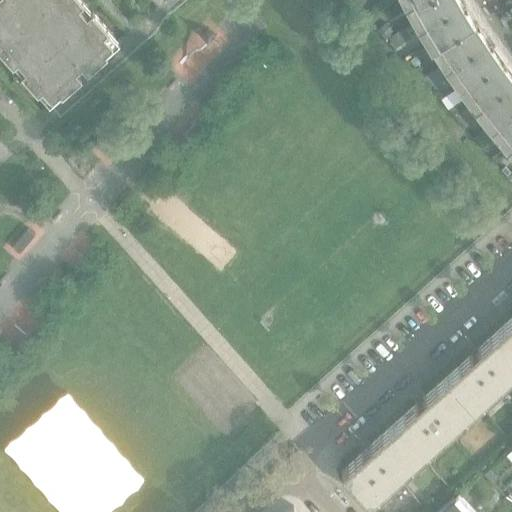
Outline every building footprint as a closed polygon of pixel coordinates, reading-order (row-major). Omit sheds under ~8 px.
[(0,0),(0,40),(0,41),(0,49),(12,64),(17,60),(25,69),(21,73),(37,91),(41,87),(51,98),(59,91),(61,93),(80,76),(73,69),(79,63),(86,71),(104,55),(102,53),(111,45),(101,34),(106,29),(90,11),(85,15),(77,6),(82,2),(80,0),(0,0)] [(511,70),(501,55),(487,36),(474,16),(463,0),(404,0),(411,12),(428,40),(447,67),(467,95),(448,109),(453,116),(472,101),(491,127),(509,149),(511,152),(511,70)] [(34,234),(27,228),(11,246),(18,253),(34,234)] [(511,338),(511,316),(501,327),(511,338)] [(476,408),(511,375),(511,338),(501,327),(477,348),(480,352),(475,358),(471,354),(447,375),(476,408)] [(422,457),(476,408),(447,375),(423,397),(426,401),(420,406),(417,403),(392,424),(422,457)] [(370,503),(422,457),(392,424),(368,446),(369,447),(363,453),(362,451),(341,470),(370,503)] [(499,480),(489,468),(484,473),(494,484),(499,480)] [(469,511),(466,508),(456,497),(438,511),(469,511)]
